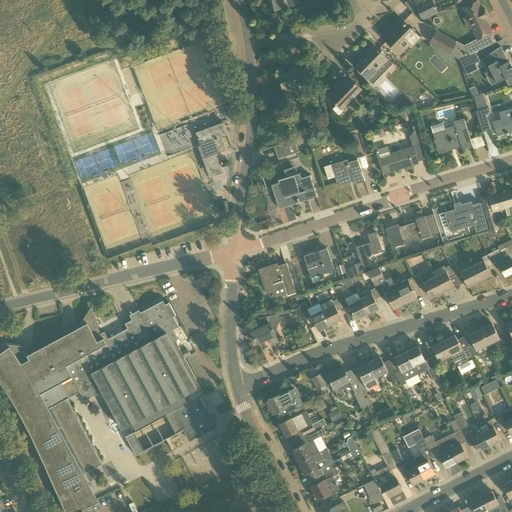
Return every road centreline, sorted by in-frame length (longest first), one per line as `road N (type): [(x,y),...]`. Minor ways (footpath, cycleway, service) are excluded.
road 1 (residential): [(232,251),(511,163)]
road 2 (residential): [(238,387),(331,348),(511,296)]
road 3 (residential): [(0,306),(232,251)]
road 4 (residential): [(248,46),(252,110),(232,251)]
road 5 (residential): [(248,46),(345,32),(400,0)]
road 6 (residential): [(295,511),(238,387)]
road 7 (residential): [(238,387),(232,251)]
road 8 (residential): [(403,511),(511,458)]
